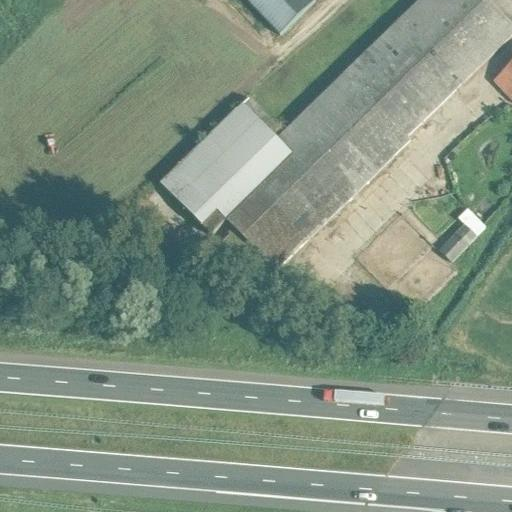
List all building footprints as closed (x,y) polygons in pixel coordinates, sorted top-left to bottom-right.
[(511,37),(511,27),(485,0),(455,0),(449,7),(442,0),(422,0),(374,46),(283,134),(250,99),(160,186),(211,237),(227,222),(230,225),(223,231),(228,237),(219,246),(237,264),(253,248),(276,272),(409,143),(406,140),(511,37)] [(244,0),(280,37),(316,2),(314,0),(244,0)] [(511,65),(492,84),(511,104),(511,65)] [(491,232),(501,223),(484,202),(473,211),(491,232)] [(378,255),(391,232),(379,226),(366,249),(378,255)] [(452,265),(478,239),(465,227),(440,253),(452,265)]
